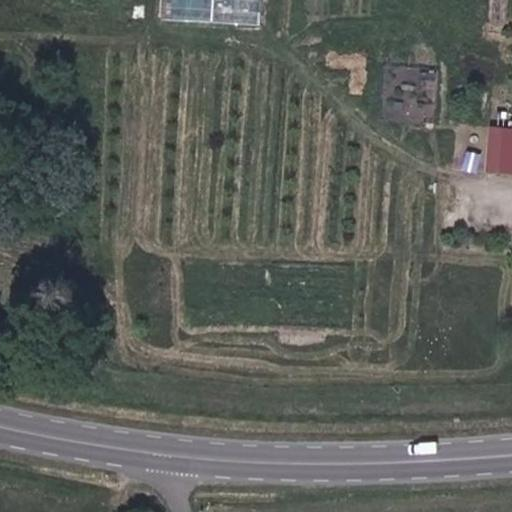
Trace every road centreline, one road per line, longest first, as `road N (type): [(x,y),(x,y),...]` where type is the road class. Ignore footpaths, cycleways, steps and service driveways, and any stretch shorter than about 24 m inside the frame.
road 1 (secondary): [(511,456),(321,471),(174,470)]
road 2 (secondary): [(174,470),(0,437)]
